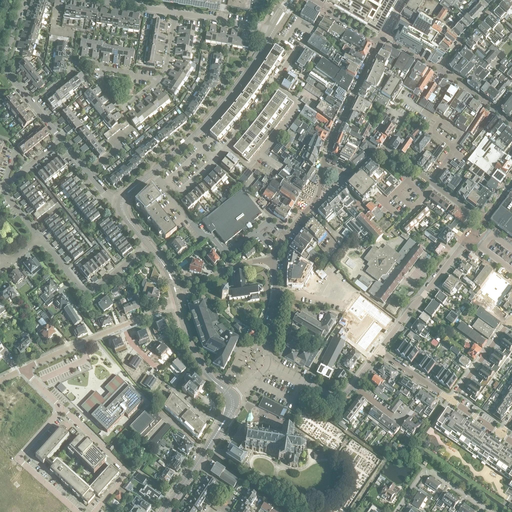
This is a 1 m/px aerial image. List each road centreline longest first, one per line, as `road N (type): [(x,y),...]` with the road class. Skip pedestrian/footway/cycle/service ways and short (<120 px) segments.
road 1 (residential): [(61,140),(4,67),(24,0)]
road 2 (residential): [(379,349),(468,236)]
road 3 (residential): [(93,511),(126,473),(63,408)]
road 4 (residential): [(227,146),(249,165),(297,105),(272,84)]
road 5 (tertiary): [(164,511),(231,412),(231,396)]
road 6 (residential): [(321,164),(378,42)]
road 7 (tertiary): [(193,136),(271,32)]
road 8 (residential): [(490,511),(424,469),(395,511)]
